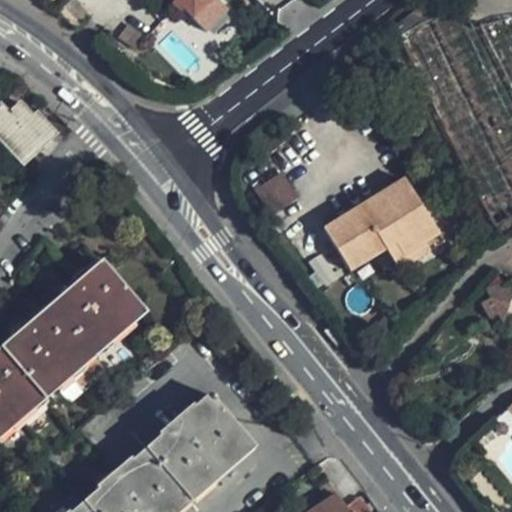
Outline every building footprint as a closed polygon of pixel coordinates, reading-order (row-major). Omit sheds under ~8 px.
[(207,34),(229,13),(217,0),(175,0),(172,4),(180,12),(184,9),(207,34)] [(430,0),(393,27),(494,226),(511,217),(511,18),(473,28),(461,4),(451,10),(445,0),(430,0)] [(127,24),(117,36),(135,50),(146,38),(127,24)] [(0,140),(21,165),(63,129),(39,103),(31,110),(22,100),(8,112),(0,102),(0,140)] [(284,173),(256,185),(268,212),(296,200),(284,173)] [(405,179),(323,231),(350,272),(385,250),(399,271),(444,243),(405,179)] [(0,192),(0,216),(11,200),(0,192)] [(0,354),(0,448),(15,436),(11,431),(35,410),(40,414),(66,391),(63,387),(86,366),(90,371),(115,348),(111,343),(132,325),(136,330),(149,320),(102,264),(0,354)] [(480,304),(489,320),(497,315),(501,322),(504,323),(511,297),(511,286),(505,290),(500,281),(485,289),(490,299),(480,304)] [(73,511),(169,511),(209,478),(212,482),(231,465),(227,462),(248,444),(206,397),(73,511)] [(347,511),(336,498),(318,511),(347,511)] [(369,511),(361,501),(347,511),(369,511)]
